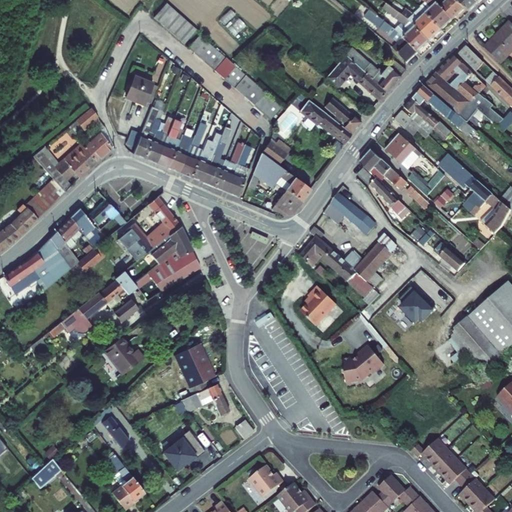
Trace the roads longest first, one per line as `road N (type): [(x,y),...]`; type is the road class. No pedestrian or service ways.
road 1 (tertiary): [(498,0),(377,118),(298,224)]
road 2 (tertiary): [(203,197),(134,167),(110,169),(0,263)]
road 3 (residential): [(286,443),(341,505),(394,453)]
road 4 (unknown): [(337,173),(456,266)]
road 5 (residential): [(274,430),(237,374),(241,303)]
road 6 (residential): [(168,511),(274,430)]
